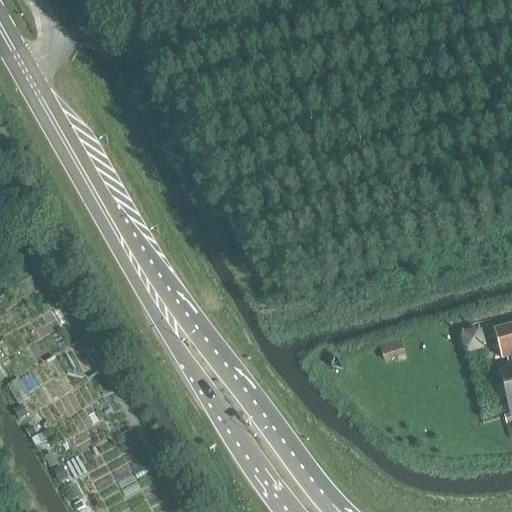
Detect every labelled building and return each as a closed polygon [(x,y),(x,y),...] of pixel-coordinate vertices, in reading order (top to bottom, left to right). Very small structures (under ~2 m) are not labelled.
[(504,386),(496,389),(499,401),(506,399),(507,398),(510,409),(511,415),(511,327),(495,332),(503,360),(507,359),(509,367),(499,370),(504,386)] [(28,416),(23,406),(15,411),(20,420),(28,416)] [(38,435),(33,427),(26,431),(31,439),(38,435)] [(32,440),(36,448),(46,443),(42,435),(32,440)] [(53,453),(44,457),(50,469),(58,464),(53,453)] [(77,505),(80,511),(86,508),(83,502),(77,505)]
